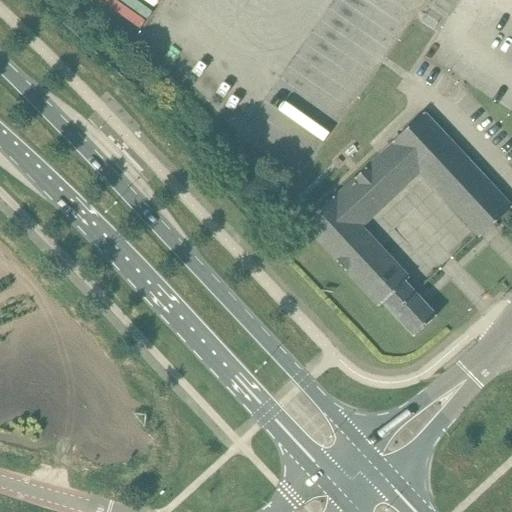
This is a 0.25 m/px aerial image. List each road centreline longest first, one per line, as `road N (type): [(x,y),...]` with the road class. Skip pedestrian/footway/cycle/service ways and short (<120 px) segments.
road 1 (primary): [(377,464),(0,68)]
road 2 (primary): [(0,140),(336,500)]
road 3 (unclassified): [(377,464),(511,327)]
